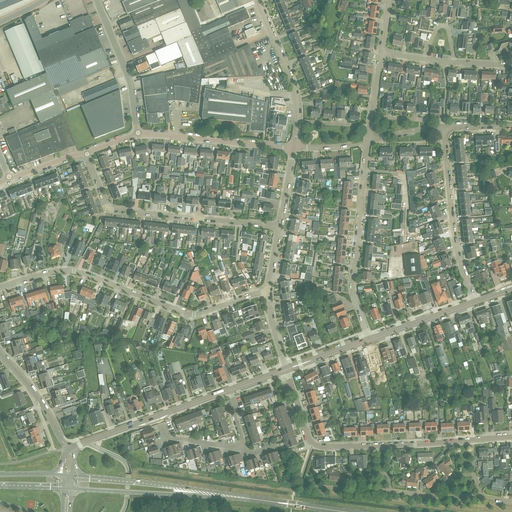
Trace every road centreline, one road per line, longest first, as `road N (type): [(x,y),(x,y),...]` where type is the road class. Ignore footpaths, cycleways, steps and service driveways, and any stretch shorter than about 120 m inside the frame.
road 1 (residential): [(0,288),(73,270),(192,316),(267,292)]
road 2 (residential): [(278,227),(107,209),(87,152)]
road 3 (residential): [(475,302),(454,241),(444,128)]
road 4 (residential): [(371,340),(353,291),(365,170)]
road 5 (secondary): [(70,449),(230,389)]
road 6 (residential): [(137,135),(295,147)]
road 7 (residential): [(295,147),(444,128)]
road 8 (unclassified): [(137,135),(130,81),(96,0)]
road 9 (secondary): [(205,493),(68,475)]
road 10 (secondary): [(67,489),(205,493)]
road 11 (residential): [(298,121),(291,76),(259,0)]
road 12 (tertiary): [(70,449),(0,352)]
